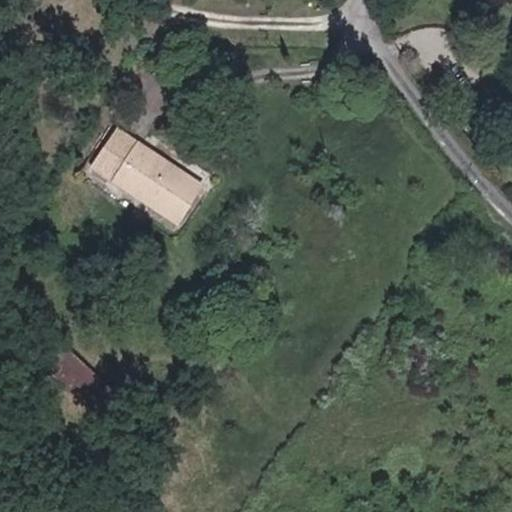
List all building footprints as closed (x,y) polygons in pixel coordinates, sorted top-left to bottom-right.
[(104,157),(131,117),(116,107),(90,148),(104,157)] [(159,193),(188,155),(131,117),(104,157),(159,193)] [(188,155),(159,193),(175,204),(202,165),(188,155)] [(71,326),(55,344),(113,399),(130,380),(105,357),(71,326)] [(121,338),(105,357),(130,380),(147,362),(121,338)]
